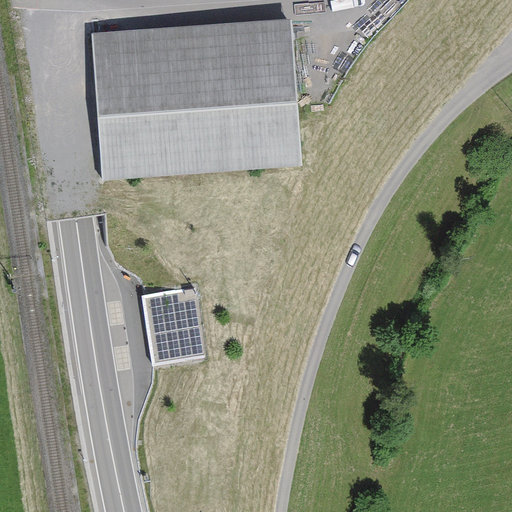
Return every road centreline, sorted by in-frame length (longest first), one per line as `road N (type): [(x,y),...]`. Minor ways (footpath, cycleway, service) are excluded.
road 1 (residential): [(280,511),(320,337),(374,214),(457,101),(511,60)]
road 2 (trunk): [(47,0),(125,511)]
